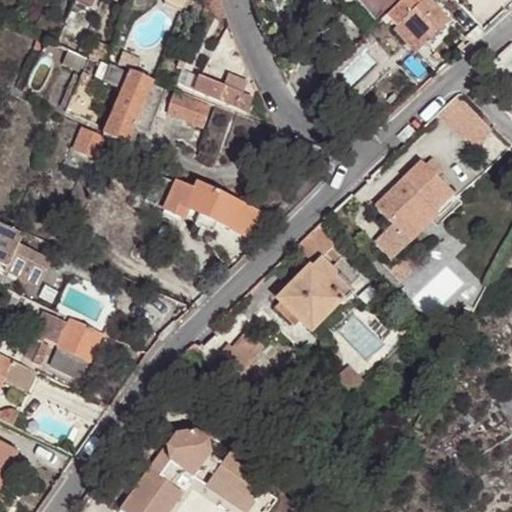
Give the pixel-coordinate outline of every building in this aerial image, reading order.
[(206,0),(204,7),(218,15),(221,7),(219,0),(206,0)] [(366,0),(379,14),(395,0),(366,0)] [(400,0),(386,15),(391,21),(395,16),(425,46),(447,24),(424,0),(400,0)] [(205,73),(225,20),(221,7),(218,15),(197,69),(205,73)] [(62,45),(48,39),(43,50),(85,68),(90,59),(62,45)] [(159,62),(156,71),(167,76),(170,66),(159,62)] [(104,82),(121,90),(129,75),(111,67),(104,82)] [(121,90),(100,134),(124,144),(153,80),(137,74),(130,71),(129,75),(121,90)] [(227,77),(224,87),(241,94),(246,83),(227,77)] [(241,94),(224,87),(200,79),(195,92),(244,111),(249,97),(241,94)] [(175,94),(167,115),(202,127),(209,106),(175,94)] [(457,94),(438,112),(465,140),(468,137),(483,121),(457,94)] [(249,97),(244,111),(252,113),(256,100),(249,97)] [(483,121),(468,137),(478,148),(492,132),(483,121)] [(78,129),(70,154),(95,162),(102,136),(78,129)] [(434,161),(425,169),(436,182),(445,173),(434,161)] [(436,182),(425,169),(421,164),(374,206),(391,228),(407,244),(454,201),(436,182)] [(185,206),(191,191),(153,175),(142,201),(180,217),(185,206)] [(227,225),(237,204),(194,185),(191,191),(185,206),(227,225)] [(257,213),(237,204),(227,225),(247,235),(257,213)] [(0,269),(26,282),(39,256),(5,240),(11,229),(0,224),(0,269)] [(407,244),(391,228),(374,242),(390,260),(407,244)] [(317,259),(306,271),(336,300),(341,304),(352,293),(347,288),(328,268),(317,259)] [(336,300),(306,271),(278,302),(307,330),(336,300)] [(67,325),(64,324),(50,319),(39,342),(54,348),(56,348),(67,325)] [(99,334),(67,319),(64,324),(67,325),(97,339),(99,334)] [(97,339),(67,325),(56,348),(86,361),(97,339)] [(99,334),(107,337),(110,329),(103,326),(99,334)] [(264,347),(247,332),(210,376),(228,391),(264,347)] [(31,359),(39,342),(28,337),(21,355),(31,359)] [(76,380),(86,361),(56,348),(46,366),(76,380)] [(0,356),(0,376),(2,377),(9,361),(0,356)] [(0,384),(25,396),(36,373),(9,361),(2,377),(0,380),(0,384)] [(92,361),(84,377),(109,388),(116,373),(92,361)] [(347,401),(354,394),(339,380),(333,387),(347,401)] [(223,501),(237,511),(247,511),(270,484),(229,454),(220,464),(208,455),(206,440),(196,433),(173,436),(166,446),(170,461),(162,472),(154,474),(149,469),(120,510),(122,511),(153,511),(157,507),(163,511),(167,511),(173,504),(172,486),(170,484),(180,471),(190,479),(199,467),(212,476),(231,490),(223,501)] [(0,481),(14,454),(0,446),(0,481)] [(170,461),(166,446),(149,469),(154,474),(162,472),(170,461)] [(175,511),(192,489),(222,511),(237,511),(223,501),(204,488),(212,476),(199,467),(190,479),(180,471),(170,484),(172,486),(173,504),(167,511),(175,511)] [(204,488),(223,501),(231,490),(212,476),(204,488)]
